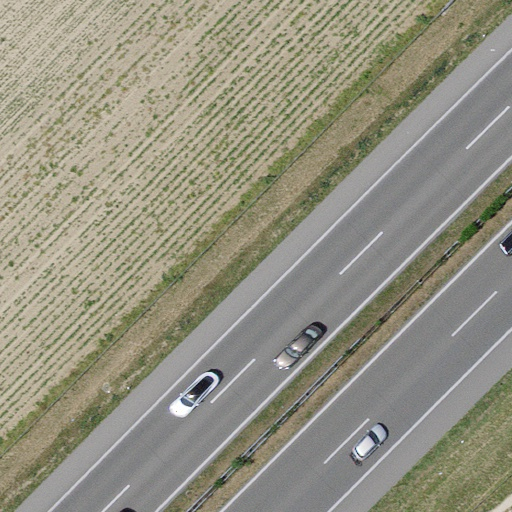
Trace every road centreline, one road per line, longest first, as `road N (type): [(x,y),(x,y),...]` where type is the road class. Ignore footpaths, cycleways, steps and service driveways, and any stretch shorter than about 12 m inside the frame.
road 1 (motorway): [(511,105),(104,511)]
road 2 (motorway): [(277,511),(511,278)]
